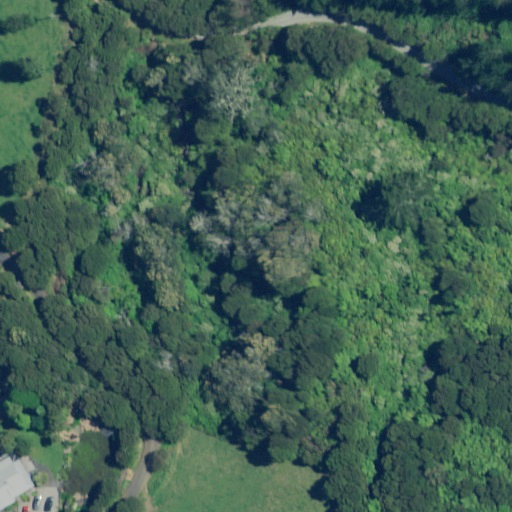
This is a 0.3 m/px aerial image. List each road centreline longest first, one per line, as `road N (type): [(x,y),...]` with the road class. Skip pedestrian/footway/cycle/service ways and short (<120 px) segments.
road 1 (unknown): [(169,0),(203,22),(247,32),(371,8),(422,26),(511,79)]
road 2 (track): [(106,511),(139,436),(71,383),(18,268),(0,256)]
